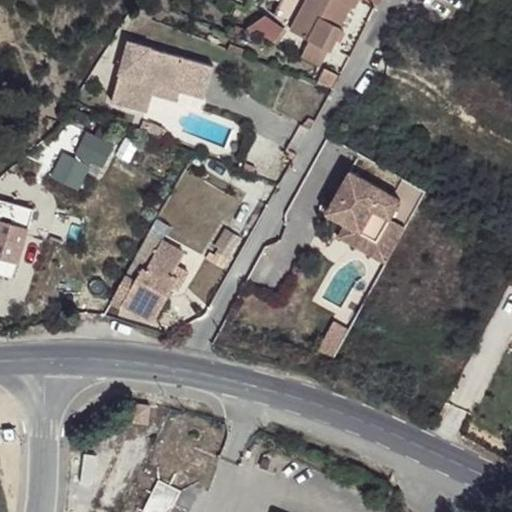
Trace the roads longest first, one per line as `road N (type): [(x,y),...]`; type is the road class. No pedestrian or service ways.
road 1 (unclassified): [(180,371),(386,0)]
road 2 (tertiary): [(180,371),(321,409),(511,491)]
road 3 (residential): [(42,359),(39,511)]
road 4 (tertiary): [(42,359),(180,371)]
